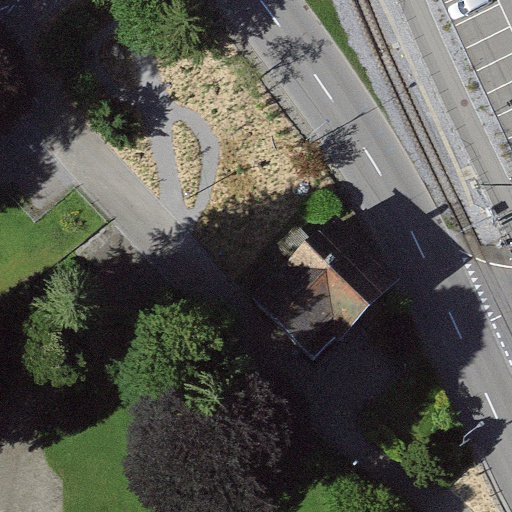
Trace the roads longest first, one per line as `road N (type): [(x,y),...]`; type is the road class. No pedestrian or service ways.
road 1 (residential): [(444,511),(338,433),(0,63)]
road 2 (secondary): [(253,0),(333,105),(461,345)]
